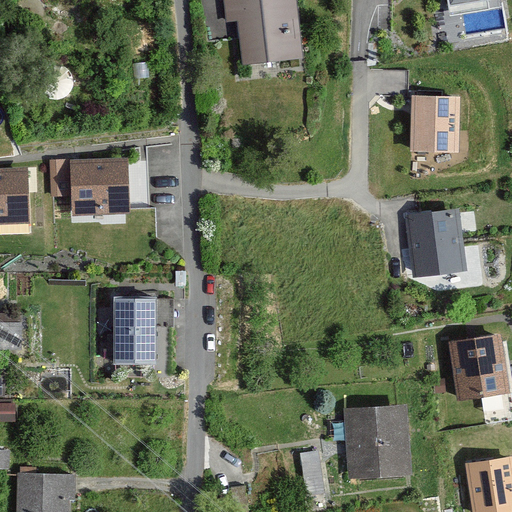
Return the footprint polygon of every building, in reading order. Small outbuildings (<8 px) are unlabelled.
[(226,0),(228,20),(240,19),(244,63),(301,58),(295,0),(226,0)] [(448,0),(451,13),(487,7),(485,0),(448,0)] [(412,149),(457,149),(458,97),(412,96),(412,149)] [(128,213),(128,160),(72,160),(72,213),(128,213)] [(0,222),(28,222),(27,169),(0,169),(0,222)] [(466,269),(457,210),(406,217),(415,276),(466,269)] [(154,298),(114,298),(114,361),(154,361),(154,298)] [(20,323),(0,322),(0,348),(20,348),(20,323)] [(499,337),(452,343),(459,399),(506,392),(499,337)] [(407,474),(405,408),(347,410),(349,475),(407,474)] [(317,453),(303,455),(308,494),(322,493),(317,453)] [(511,456),(467,463),(473,511),(492,511),(511,509),(511,456)] [(73,497),(73,476),(18,476),(18,511),(68,511),(68,497),(73,497)]
